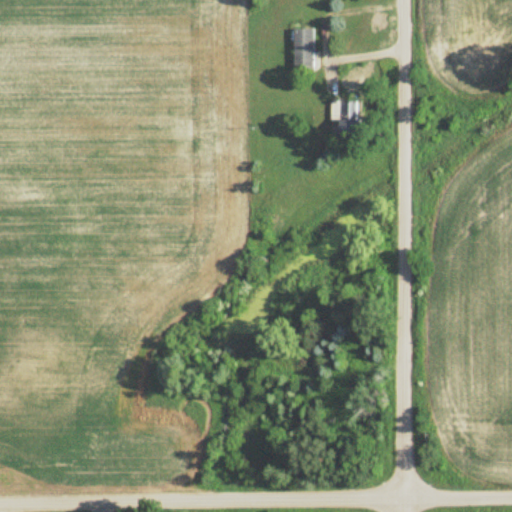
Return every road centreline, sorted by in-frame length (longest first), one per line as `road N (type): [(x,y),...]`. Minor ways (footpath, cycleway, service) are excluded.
road 1 (residential): [(511,497),(0,500)]
road 2 (residential): [(404,511),(403,0)]
